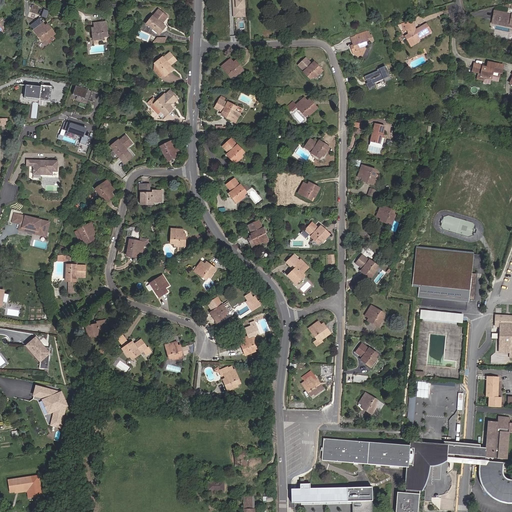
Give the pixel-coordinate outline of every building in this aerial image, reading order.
[(243,14),(242,0),(231,0),(232,4),(235,4),(235,8),(232,8),(232,15),(243,14)] [(511,6),(505,5),(505,11),(493,9),(492,18),(511,21),(511,6)] [(147,21),(159,31),(165,24),(161,21),(168,12),(160,6),(147,21)] [(48,18),(51,10),(45,8),(42,16),(48,18)] [(48,27),(40,17),(32,25),(45,40),(55,31),(50,25),(48,27)] [(97,27),(93,28),(94,36),(111,33),(109,17),(96,19),(97,27)] [(409,33),(407,34),(404,35),(411,47),(419,42),(418,38),(431,30),(427,21),(414,29),(413,30),(412,28),(408,29),(409,33)] [(406,27),(407,34),(409,33),(408,29),(412,28),(413,30),(414,29),(413,25),(406,27)] [(354,56),(356,56),(360,54),(361,52),(360,48),(365,47),(367,43),(365,37),(357,39),(349,42),(352,50),(350,51),(351,54),(354,56)] [(167,56),(165,53),(155,60),(163,72),(165,74),(172,69),(170,66),(178,60),(172,52),(167,56)] [(303,73),(312,82),(323,70),(315,63),(312,66),(306,59),(298,67),(304,72),(303,73)] [(163,72),(155,60),(154,67),(160,75),(163,72)] [(221,69),(232,80),(242,70),(236,64),(235,66),(230,61),(221,69)] [(475,72),(480,73),(483,73),(485,76),(487,78),(488,78),(494,79),(495,71),(504,73),(506,64),(490,61),(489,67),(485,66),(485,65),(476,63),(475,72)] [(391,78),(385,65),(377,69),(377,70),(364,76),(366,79),(370,77),(371,80),(366,83),(369,89),(376,86),(374,82),(384,78),(385,81),(391,78)] [(48,99),(50,84),(39,82),(39,85),(24,83),(22,95),(48,99)] [(91,96),(93,86),(76,83),(74,93),(91,96)] [(170,105),(167,102),(171,98),(172,99),(176,95),(171,90),(171,88),(170,86),(168,86),(165,90),(164,89),(160,92),(153,98),(164,111),(170,105)] [(297,111),(305,118),(316,106),(309,101),(308,103),(303,98),(297,105),(300,108),(297,111)] [(237,108),(229,104),(228,106),(219,101),(215,108),(224,113),(223,115),(236,122),(240,114),(235,112),(237,108)] [(8,119),(0,119),(0,130),(8,131),(8,119)] [(85,126),(64,120),(61,128),(82,135),(80,142),(86,144),(89,135),(83,133),(85,126)] [(389,127),(380,124),(374,142),(385,146),(386,146),(389,137),(386,136),(389,127)] [(124,144),(132,137),(126,130),(119,135),(118,135),(111,141),(111,142),(114,145),(120,152),(124,157),(131,151),(124,144)] [(154,144),(162,157),(170,153),(169,151),(176,146),(171,137),(165,141),(164,138),(154,144)] [(226,156),(233,163),(245,152),(238,144),(236,145),(231,139),(222,146),(229,154),(226,156)] [(309,152),(319,159),(327,146),(321,142),(319,144),(310,139),(305,146),(310,150),(309,152)] [(120,152),(114,145),(112,147),(111,148),(116,154),(118,154),(120,152)] [(56,171),(56,160),(40,159),(40,161),(37,161),(38,159),(31,159),(31,165),(31,174),(51,174),(51,171),(56,171)] [(378,171),(370,168),(369,170),(363,167),(358,177),(364,181),(363,183),(370,186),(378,171)] [(100,180),(99,178),(92,184),(102,197),(108,192),(106,189),(111,185),(104,177),(100,180)] [(248,191),(242,184),(240,186),(234,179),(226,185),(232,193),(229,195),(235,202),(248,191)] [(309,183),(304,180),(298,191),(312,199),(319,186),(310,181),(309,183)] [(139,193),(139,201),(153,201),(161,202),(162,189),(151,189),(151,191),(149,191),(149,183),(139,183),(139,193)] [(395,211),(387,207),(386,210),(379,207),(376,216),(382,218),(380,222),(390,225),(395,211)] [(48,221),(14,213),(12,221),(20,223),(23,224),(23,227),(38,230),(37,233),(45,234),(48,221)] [(78,226),(79,226),(84,238),(86,241),(95,236),(93,232),(97,230),(92,219),(78,226)] [(256,220),(247,226),(252,235),(247,237),(250,242),(247,243),(251,249),(253,248),(252,246),(269,237),(263,226),(261,228),(256,220)] [(23,224),(20,223),(19,229),(46,236),(50,222),(48,221),(45,234),(37,233),(38,230),(23,227),(23,224)] [(319,244),(329,233),(323,228),(320,231),(312,224),(306,231),(305,230),(301,235),(307,240),(311,235),(312,237),(319,244)] [(84,238),(79,226),(75,228),(81,240),(84,238)] [(173,233),(169,233),(169,241),(186,243),(187,234),(183,233),(183,227),(174,226),(173,233)] [(139,253),(142,243),(137,241),(137,240),(129,238),(125,255),(132,256),(133,252),(139,253)] [(473,252),(417,245),(412,283),(419,284),(418,293),(473,300),(477,273),(470,273),(471,267),(478,268),(479,255),(473,254),(473,252)] [(286,276),(292,282),(299,275),(297,273),(305,265),(299,259),(297,261),(291,256),(284,263),(288,267),(291,264),(294,267),(286,276)] [(361,256),(355,264),(364,270),(361,273),(368,278),(377,266),(369,261),(368,262),(361,256)] [(205,262),(201,259),(194,269),(206,277),(215,265),(207,259),(205,262)] [(81,262),(67,262),(66,278),(75,278),(76,274),(86,274),(86,264),(81,264),(81,262)] [(379,268),(377,266),(368,278),(370,279),(379,268)] [(167,283),(163,277),(152,284),(158,294),(163,291),(161,287),(167,283)] [(5,288),(0,287),(0,302),(3,303),(3,299),(7,300),(8,300),(10,292),(5,290),(5,288)] [(250,291),(243,296),(252,311),(259,306),(250,291)] [(218,295),(208,301),(214,311),(211,312),(215,319),(228,312),(218,295)] [(384,313),(377,309),(375,310),(370,307),(364,316),(368,319),(366,322),(375,328),(384,313)] [(511,309),(494,309),(494,321),(500,321),(499,346),(510,346),(510,351),(511,351),(511,309)] [(462,315),(420,310),(420,311),(429,312),(429,319),(419,318),(461,323),(462,321),(449,320),(450,314),(462,316),(462,315)] [(102,324),(106,324),(106,317),(96,317),(96,315),(95,315),(88,315),(85,315),(86,330),(97,329),(97,325),(102,325),(102,324)] [(319,322),(310,329),(317,339),(318,341),(321,339),(330,331),(326,326),(323,328),(319,322)] [(255,337),(253,331),(243,334),(245,340),(241,341),(244,349),(259,344),(257,337),(255,337)] [(120,344),(127,341),(124,334),(117,337),(120,344)] [(129,339),(123,344),(130,355),(140,349),(139,346),(145,342),(139,335),(131,341),(129,339)] [(36,336),(27,344),(35,352),(36,351),(42,357),(41,366),(48,367),(51,346),(45,345),(36,336)] [(172,341),(165,343),(167,347),(166,347),(169,357),(173,356),(174,358),(184,355),(183,353),(181,345),(178,346),(176,339),(175,336),(171,337),(172,341)] [(318,341),(317,339),(313,343),(316,347),(323,342),(321,339),(318,341)] [(187,343),(181,345),(183,353),(190,350),(187,343)] [(378,354),(368,346),(367,348),(360,343),(355,351),(361,357),(359,359),(370,366),(378,354)] [(243,380),(240,373),(237,374),(235,369),(234,369),(232,365),(220,369),(218,366),(215,367),(216,372),(219,371),(220,374),(224,373),(225,378),(222,379),(224,386),(243,380)] [(423,369),(413,368),(412,374),(422,376),(423,369)] [(306,393),(319,385),(315,379),(312,381),(308,374),(298,380),(306,393)] [(486,403),(498,404),(498,395),(496,394),(498,375),(486,374),(484,394),(487,394),(486,403)] [(417,397),(428,397),(429,382),(418,381),(417,397)] [(35,388),(33,397),(46,401),(47,402),(45,403),(53,415),(54,415),(50,428),(59,430),(65,411),(64,409),(68,407),(60,394),(54,398),(50,392),(35,388)] [(378,400),(371,394),(369,396),(364,393),(357,403),(362,406),(360,409),(368,414),(378,400)] [(414,428),(416,398),(410,397),(408,428),(414,428)] [(486,418),(484,446),(483,456),(504,457),(506,429),(511,429),(511,419),(508,419),(508,414),(495,413),(494,418),(486,418)] [(422,494),(422,490),(421,485),(424,485),(425,476),(429,473),(431,465),(431,462),(425,456),(425,454),(415,454),(416,448),(412,447),(412,445),(325,438),(324,460),(399,466),(398,473),(401,476),(400,481),(397,483),(395,511),(417,511),(419,494),(422,494)] [(456,452),(459,452),(460,441),(446,440),(446,445),(445,451),(448,452),(449,459),(452,463),(452,466),(431,465),(429,473),(425,476),(424,485),(421,485),(422,490),(424,490),(423,500),(432,501),(441,509),(442,497),(437,497),(437,494),(444,492),(447,491),(450,488),(452,486),(452,483),(453,480),(452,477),(450,473),(454,469),(455,461),(455,456),(456,452)] [(477,442),(474,442),(474,454),(483,456),(484,446),(477,445),(477,442)] [(416,443),(416,448),(415,454),(425,454),(425,456),(431,462),(431,465),(452,466),(452,463),(449,459),(448,452),(445,451),(446,445),(416,443)] [(269,449),(234,452),(235,466),(246,465),(245,459),(269,457),(269,449)] [(511,481),(510,482),(509,481),(509,480),(506,480),(504,478),(501,474),(500,471),(500,465),(499,460),(480,459),(480,463),(479,469),(479,476),(481,482),(483,487),(487,493),(490,496),(496,498),(504,501),(511,500),(511,481)] [(40,493),(35,474),(6,480),(8,492),(28,488),(28,489),(27,490),(28,496),(40,493)] [(224,483),(208,482),(207,492),(223,492),(224,483)] [(300,489),(291,490),(292,503),(301,503),(301,498),(307,498),(307,503),(352,502),(372,501),(372,488),(310,489),(310,484),(300,485),(300,489)] [(241,497),(241,501),(243,501),(243,511),(254,511),(255,496),(241,497)] [(372,511),(372,501),(352,502),(352,511),(372,511)]
